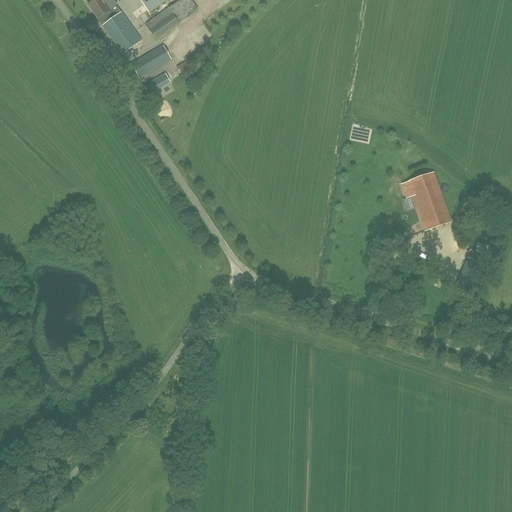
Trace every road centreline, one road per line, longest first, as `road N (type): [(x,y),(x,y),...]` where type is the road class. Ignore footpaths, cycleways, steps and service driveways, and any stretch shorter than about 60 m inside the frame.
road 1 (unclassified): [(246,279),(54,0)]
road 2 (unclassified): [(39,511),(148,392),(227,288),(246,279)]
road 3 (unclassified): [(511,363),(246,279)]
